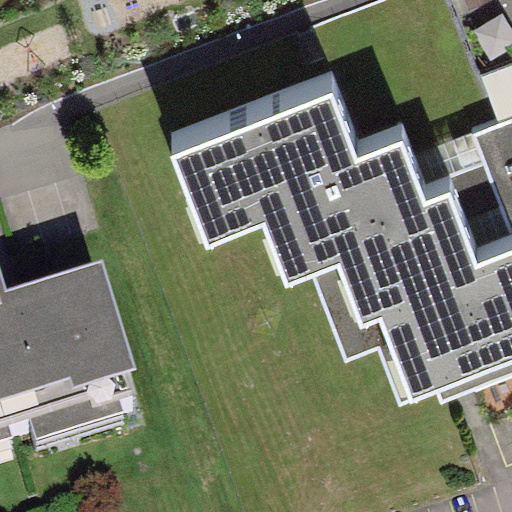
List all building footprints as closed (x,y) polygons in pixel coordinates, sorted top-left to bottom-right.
[(511,0),(491,0),(471,5),(494,94),(511,88),(511,0)] [(332,80),(174,142),(207,232),(264,210),(286,270),(313,260),(348,343),(380,330),(404,390),(437,376),(511,347),(511,236),(479,251),(453,182),(429,191),(404,127),(356,146),(332,80)] [(511,123),(479,136),(510,216),(511,215),(511,123)] [(511,347),(437,376),(442,386),(511,360),(511,215),(510,216),(511,224),(511,347)] [(0,427),(81,402),(84,412),(130,397),(90,265),(0,292),(0,427)]
